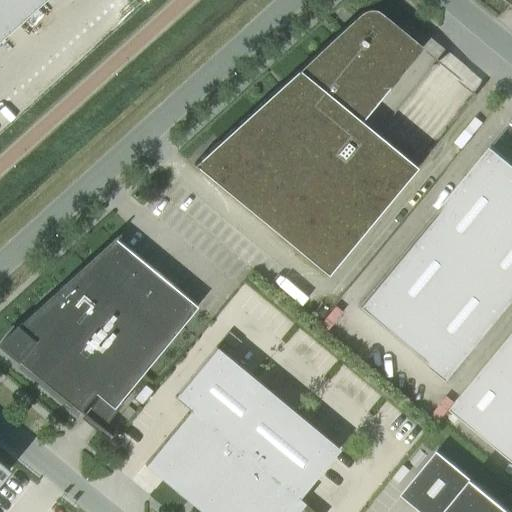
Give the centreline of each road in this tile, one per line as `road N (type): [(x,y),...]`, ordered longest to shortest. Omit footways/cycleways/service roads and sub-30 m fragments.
road 1 (unclassified): [(302,0),(0,273)]
road 2 (unclassified): [(0,164),(183,0)]
road 3 (unclassified): [(0,425),(105,511)]
